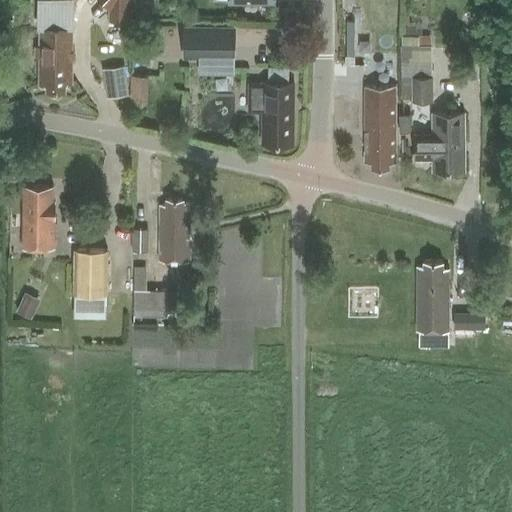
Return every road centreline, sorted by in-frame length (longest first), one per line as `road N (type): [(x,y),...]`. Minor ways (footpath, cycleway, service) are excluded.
road 1 (unclassified): [(297,511),(295,179)]
road 2 (residential): [(295,179),(0,119)]
road 3 (residential): [(511,237),(314,184)]
road 4 (unclassified): [(314,184),(315,0)]
